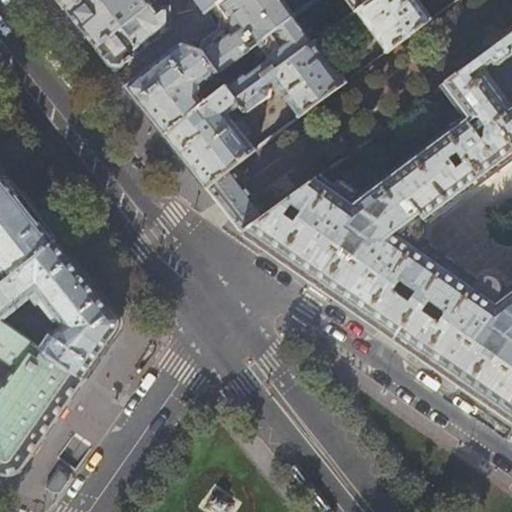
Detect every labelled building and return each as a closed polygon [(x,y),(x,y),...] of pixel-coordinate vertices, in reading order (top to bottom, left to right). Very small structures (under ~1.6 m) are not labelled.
[(59,0),(67,10),(80,0),(59,0)] [(80,0),(67,10),(81,27),(97,47),(151,4),(154,3),(154,0),(80,0)] [(197,0),(205,10),(204,11),(206,13),(208,11),(223,0),(197,0)] [(311,43),(279,0),(264,0),(263,0),(259,0),(221,29),(204,41),(204,50),(220,72),(249,50),(256,58),(263,53),(267,58),(267,62),(247,76),(243,76),(228,87),(236,98),(311,43)] [(264,0),(223,0),(208,11),(221,29),(259,0),(263,0),(264,0)] [(355,11),(370,0),(345,0),(354,12),(355,11)] [(370,0),(355,11),(386,53),(431,20),(416,0),(370,0)] [(151,4),(97,47),(107,61),(115,71),(171,27),(171,8),(170,8),(163,7),(157,12),(151,4)] [(462,116),(354,198),(369,209),(377,197),(387,205),(379,216),(416,242),(421,235),(423,231),(422,225),(418,218),(421,216),(424,220),(426,219),(427,220),(511,157),(511,283),(500,292),(511,301),(511,33),(441,86),(462,116)] [(228,87),(228,86),(208,101),(166,135),(184,158),(208,188),(231,169),(255,149),(244,135),(251,129),(241,117),(234,122),(227,114),(239,104),(244,111),(249,112),(270,96),(272,89),(277,85),(299,116),(345,83),(315,41),(311,43),(236,98),(228,87)] [(203,85),(220,72),(204,50),(182,44),(128,87),(149,114),(166,135),(208,101),(202,93),(203,85)] [(231,169),(208,188),(240,228),(244,232),(511,419),(511,301),(500,292),(499,292),(500,287),(500,283),(498,280),(496,277),(493,275),(490,274),(487,273),(484,274),(480,275),(478,277),(476,280),(475,284),(416,242),(379,216),(369,209),(354,198),(352,197),(354,193),(354,190),(341,180),(337,181),(335,185),(321,175),(265,216),(231,169)] [(58,240),(8,177),(0,183),(0,269),(8,280),(58,240)] [(117,314),(58,240),(8,280),(0,286),(0,319),(3,321),(31,298),(38,306),(44,301),(63,326),(53,334),(50,332),(40,347),(85,378),(100,357),(119,330),(120,327),(120,325),(120,323),(120,320),(119,318),(117,314)] [(0,471),(3,472),(5,473),(8,473),(10,473),(13,473),(15,472),(18,471),(20,470),(22,468),(25,464),(28,460),(53,424),(85,378),(40,347),(3,321),(0,319),(0,471)] [(65,484),(57,479),(48,493),(56,498),(65,484)] [(235,501),(219,490),(218,491),(214,491),(207,501),(207,504),(208,506),(207,507),(214,511),(230,511),(235,507),(235,504),(234,503),(235,501)]
